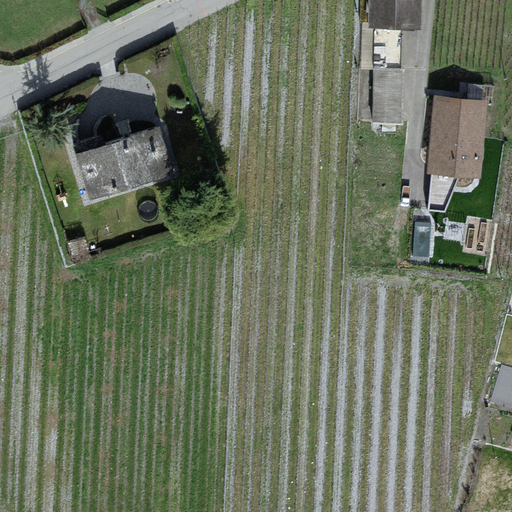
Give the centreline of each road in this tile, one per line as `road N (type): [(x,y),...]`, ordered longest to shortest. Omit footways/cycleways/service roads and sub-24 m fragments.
road 1 (unclassified): [(201,0),(0,100)]
road 2 (unknown): [(405,201),(425,0)]
